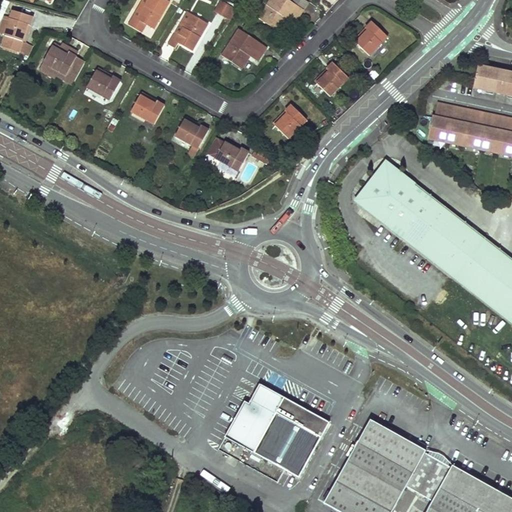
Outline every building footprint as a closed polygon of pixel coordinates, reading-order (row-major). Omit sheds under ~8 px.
[(143,0),(126,31),(139,38),(144,32),(151,36),(170,3),(165,0),(143,0)] [(304,10),(289,0),(271,0),(259,19),(276,29),(284,17),(290,21),(295,24),(304,10)] [(310,2),(306,0),(291,0),(305,9),(310,2)] [(222,1),(217,11),(226,16),(232,6),(222,1)] [(34,17),(14,11),(6,36),(2,47),(19,53),(23,42),(29,25),(31,26),(34,17)] [(209,25),(188,12),(169,45),(176,49),(179,44),(193,52),(209,25)] [(290,21),(284,17),(276,29),(282,33),(290,21)] [(389,38),(373,22),(367,29),(369,31),(357,43),(370,56),(389,38)] [(31,26),(29,25),(23,42),(26,42),(31,26)] [(369,31),(367,29),(355,41),(357,43),(369,31)] [(268,48),(241,30),(223,56),(239,67),(248,55),(251,57),(258,62),(268,48)] [(80,51),(63,42),(62,45),(55,42),(54,44),(76,57),(80,51)] [(76,57),(54,44),(44,63),(66,76),(64,80),(63,82),(72,87),(86,62),(76,57)] [(169,60),(172,48),(164,46),(161,57),(169,60)] [(251,57),(248,55),(239,67),(243,69),(251,57)] [(66,76),(44,63),(40,70),(55,78),(56,76),(64,80),(66,76)] [(349,78),(333,63),(327,69),(329,72),(318,84),(331,97),(349,78)] [(503,72),(481,68),(476,88),(498,93),(503,72)] [(113,77),(98,69),(97,72),(112,80),(113,77)] [(329,72),(327,69),(315,82),(318,84),(329,72)] [(121,82),(113,77),(112,80),(97,72),(88,88),(111,101),(121,82)] [(510,74),(503,72),(498,93),(505,94),(510,74)] [(157,102),(142,93),(141,96),(155,105),(157,102)] [(165,106),(157,102),(155,105),(141,96),(132,112),(155,126),(165,106)] [(308,120),(292,105),(285,112),(288,114),(276,126),(289,139),(308,120)] [(448,106),(439,105),(436,118),(445,120),(448,106)] [(454,108),(448,106),(445,120),(436,118),(435,118),(430,139),(447,142),(454,108)] [(471,111),(454,108),(447,142),(464,146),(471,111)] [(488,115),(471,111),(464,146),(481,149),(488,115)] [(288,114),(285,112),(273,124),(276,126),(288,114)] [(504,119),(488,115),(481,149),(497,153),(504,119)] [(202,127),(187,118),(185,121),(200,130),(202,127)] [(511,120),(504,119),(497,153),(511,155),(511,120)] [(209,131),(202,127),(200,130),(185,121),(176,137),(195,148),(190,155),(195,158),(209,131)] [(240,149),(225,141),(224,143),(239,152),(240,149)] [(249,154),(240,149),(239,152),(224,143),(215,159),(238,172),(249,154)] [(269,158),(255,150),(251,156),(266,164),(269,158)] [(396,168),(386,159),(378,169),(396,168)] [(511,257),(396,168),(378,169),(354,200),(375,216),(391,214),(384,223),(511,322),(511,257)] [(375,216),(384,223),(391,214),(375,216)] [(274,392),(259,384),(248,404),(243,402),(224,438),(299,478),(328,425),(315,418),(316,416),(284,398),(274,392)] [(274,392),(284,398),(286,394),(276,388),(274,392)] [(329,423),(316,416),(315,418),(328,425),(329,423)] [(452,468),(425,453),(426,451),(371,420),(357,446),(351,457),(324,503),(340,511),(392,511),(407,487),(434,501),(427,511),(511,511),(511,499),(453,466),(452,468)]
